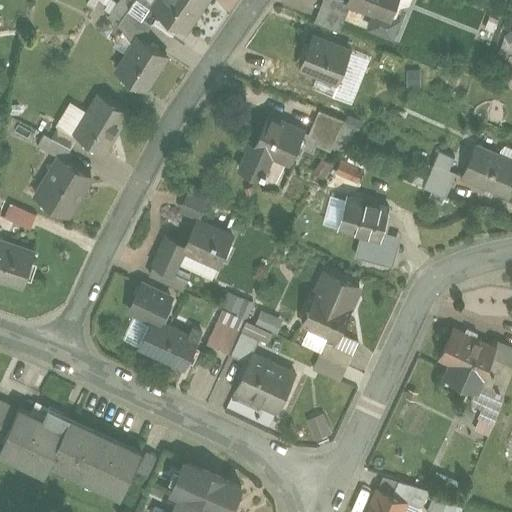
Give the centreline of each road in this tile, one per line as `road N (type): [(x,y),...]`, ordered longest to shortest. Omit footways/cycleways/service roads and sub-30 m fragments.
road 1 (residential): [(53,354),(183,99),(257,0)]
road 2 (residential): [(53,354),(336,480)]
road 3 (residential): [(511,249),(446,271),(421,290),(336,480)]
